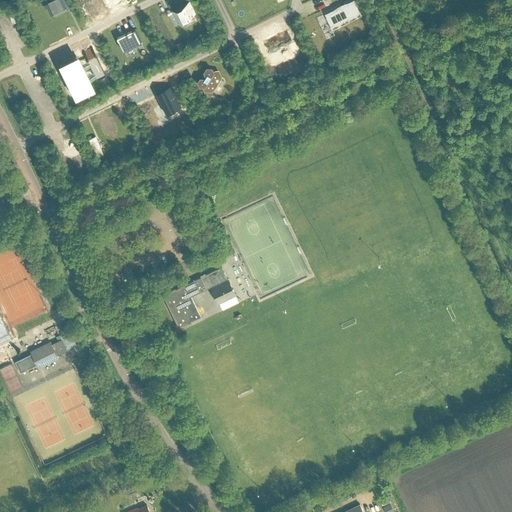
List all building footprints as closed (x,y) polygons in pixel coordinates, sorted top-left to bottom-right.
[(48,0),(54,11),(54,12),(60,9),(66,6),(63,0),(48,0)] [(330,10),(324,13),(327,17),(331,26),(332,29),(338,26),(340,25),(349,21),(356,17),(358,16),(361,14),(354,0),(350,0),(348,1),(344,2),(340,4),(332,9),(330,10)] [(172,12),(170,13),(175,22),(193,13),(187,2),(171,10),(172,12)] [(133,29),(118,37),(124,50),(140,42),(133,29)] [(264,43),(273,61),(295,51),(286,32),(264,43)] [(181,40),(173,45),(176,51),(184,47),(181,40)] [(89,49),(80,53),(94,81),(103,76),(89,49)] [(71,58),(59,64),(77,99),(89,93),(71,58)] [(204,77),(200,77),(198,81),(200,85),(204,86),(205,89),(212,89),(220,77),(217,71),(213,71),(211,68),(207,67),(204,71),(206,75),(204,77)] [(110,82),(106,75),(103,76),(94,81),(97,88),(110,82)] [(171,87),(157,94),(166,112),(180,105),(171,87)] [(222,266),(201,276),(163,294),(178,326),(201,316),(191,295),(210,286),(218,302),(236,294),(222,266)] [(34,352),(16,361),(21,371),(41,362),(42,365),(58,357),(57,354),(67,349),(74,345),(70,337),(68,332),(60,335),(62,339),(52,344),(51,341),(34,349),(36,351),(34,352)] [(12,387),(24,382),(15,360),(3,365),(12,387)] [(13,387),(15,392),(25,388),(23,383),(13,387)] [(364,511),(360,502),(339,511),(364,511)] [(385,511),(389,511),(393,510),(390,503),(383,507),(385,511)]
